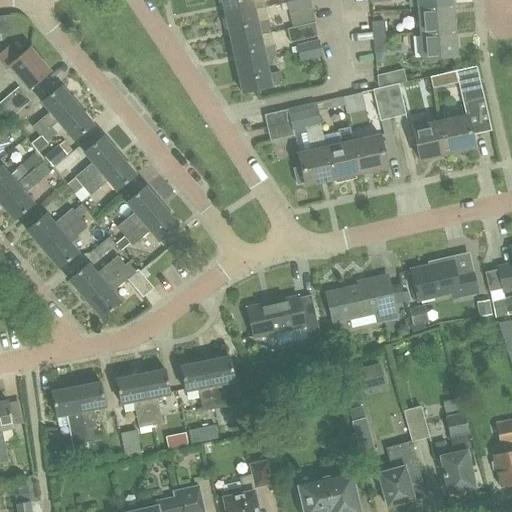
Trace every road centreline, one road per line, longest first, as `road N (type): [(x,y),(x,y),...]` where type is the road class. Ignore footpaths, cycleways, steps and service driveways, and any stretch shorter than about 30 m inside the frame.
road 1 (residential): [(241,263),(205,207),(34,0)]
road 2 (residential): [(295,246),(219,114),(135,0)]
road 3 (residential): [(511,200),(295,246)]
road 4 (residential): [(241,263),(126,341),(73,350)]
